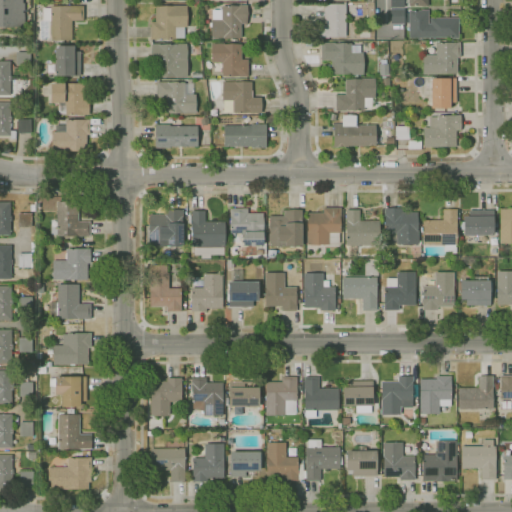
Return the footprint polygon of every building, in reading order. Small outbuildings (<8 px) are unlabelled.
[(25,27),(0,27),(0,0),(22,0),(23,3),(24,3),(25,11),(23,11),(23,13),(25,13),(25,27)] [(317,38),(317,23),(324,23),(324,4),(344,4),(344,2),(346,2),(346,37),(342,37),(342,38),(329,38),(329,37),(328,37),(328,38),(317,38)] [(176,40),(150,40),(150,22),(155,22),(155,7),(172,7),(172,5),(187,5),(187,27),(176,27),(176,40)] [(55,43),(54,40),(51,40),(50,21),(41,21),(41,7),(50,7),(50,6),(83,6),(84,20),(72,20),(72,40),(63,40),(63,43),(55,43)] [(211,38),(211,19),(212,19),(212,10),(222,10),(222,6),(247,6),(247,24),(241,24),(241,38),(211,38)] [(408,24),(390,24),(390,22),(389,22),(389,17),(390,17),(390,9),(404,9),(404,13),(408,13),(408,24)] [(408,13),(408,10),(421,10),(428,10),(428,24),(429,24),(429,18),(449,18),(449,11),(460,11),(460,20),(458,20),(458,38),(408,38),(408,24),(408,13)] [(423,74),(423,43),(455,42),(456,73),(423,74)] [(152,45),(186,44),(187,76),(152,77),(152,45)] [(211,44),(249,45),(248,77),(210,76),(211,44)] [(80,76),(55,76),(55,45),(74,46),(74,51),(80,51),(80,76)] [(322,45),(361,45),(361,72),(322,72),(322,45)] [(9,60),(0,60),(0,94),(10,94),(9,60)] [(335,94),(345,94),(344,78),(375,77),(376,99),(364,99),(365,111),(336,112),(335,94)] [(430,79),(456,79),(456,107),(430,107),(430,79)] [(220,81),(252,81),(252,98),(261,97),(261,113),(230,113),(230,100),(221,101),(220,81)] [(157,82),(193,83),(193,114),(165,114),(166,98),(156,98),(157,82)] [(51,83),(84,84),(84,100),(88,100),(88,114),(64,113),(64,102),(50,102),(51,83)] [(9,100),(0,100),(0,136),(10,136),(9,100)] [(420,116),(460,116),(460,147),(420,147),(420,116)] [(31,118),(17,118),(17,132),(30,132),(31,118)] [(65,119),(65,131),(52,131),(52,150),(87,150),(87,119),(65,119)] [(225,125),(264,125),(264,148),(225,148),(225,125)] [(334,125),(377,125),(377,145),(334,145),(334,125)] [(156,126),(196,126),(196,148),(156,148),(156,126)] [(90,236),(57,236),(57,235),(49,235),(49,219),(57,219),(56,201),(66,201),(66,200),(78,200),(78,221),(90,221),(90,236)] [(0,202),(10,202),(11,216),(12,216),(12,221),(11,221),(11,235),(8,235),(3,235),(1,235),(1,236),(0,236),(0,202)] [(263,246),(243,246),(243,240),(234,240),(234,234),(230,234),(230,217),(230,208),(247,208),(247,213),(263,213),(263,246)] [(339,244),(307,244),(307,231),(307,213),(323,213),(323,208),(341,208),(341,217),(340,217),(340,233),(339,233),(339,244)] [(418,244),(397,244),(397,242),(387,242),(387,232),(384,232),(384,208),(402,208),(402,212),(417,212),(417,230),(418,230),(418,244)] [(456,253),(444,253),(444,245),(423,245),(423,220),(442,220),(442,209),(456,209),(456,253)] [(511,243),(500,243),(500,209),(511,209),(511,243)] [(170,246),(149,246),(149,232),(150,232),(149,214),(165,214),(165,210),(183,210),(183,212),(186,212),(186,214),(183,214),(183,217),(182,217),(182,218),(184,218),(184,223),(182,224),(183,245),(170,245),(170,246)] [(302,246),(269,246),(269,233),(269,216),(283,216),(283,212),(282,212),(282,210),(301,210),(302,246)] [(380,245),(346,246),(345,210),(359,210),(359,221),(379,220),(380,245)] [(493,235),(463,235),(463,216),(469,216),(469,210),(493,210),(493,235)] [(211,259),(200,259),(200,257),(193,257),(193,246),(191,246),(191,211),(205,211),(205,221),(225,221),(225,246),(224,246),(224,256),(211,256),(211,259)] [(19,227),(18,215),(30,214),(31,227),(19,227)] [(53,280),(52,261),(57,260),(57,251),(59,251),(59,241),(66,241),(66,249),(90,248),(90,263),(87,264),(87,279),(53,280)] [(0,245),(10,245),(11,248),(12,257),(11,257),(11,260),(12,260),(12,265),(11,265),(11,279),(0,279),(0,245)] [(497,255),(489,255),(489,247),(497,247),(497,255)] [(31,267),(18,267),(18,253),(31,253),(31,267)] [(166,312),(166,306),(150,307),(149,265),(152,265),(152,262),(155,262),(156,265),(167,265),(167,273),(169,273),(169,288),(181,288),(181,312),(166,312)] [(253,307),(229,307),(229,282),(231,282),(231,269),(243,269),(243,282),(258,282),(258,300),(253,301),(253,307)] [(511,304),(497,304),(497,271),(511,271),(511,304)] [(399,310),(384,310),(384,287),(396,287),(396,272),(415,272),(415,305),(399,305),(399,310)] [(437,310),(423,310),(423,286),(434,286),(434,281),(434,272),(454,272),(454,307),(437,307),(437,310)] [(206,311),(191,311),(191,288),(203,288),(203,274),(222,273),(222,308),(206,308),(206,311)] [(296,311),(281,311),(281,306),(265,306),(265,273),(284,273),(284,278),(295,278),(295,287),(296,287),(296,311)] [(319,311),(319,307),(304,307),(304,273),(323,273),(323,287),(335,286),(335,311),(319,311)] [(490,305),(466,305),(466,300),(460,300),(460,290),(458,290),(458,282),(460,282),(460,280),(474,280),(474,277),(488,276),(488,280),(490,280),(490,283),(492,283),(493,292),(490,292),(490,305)] [(377,311),(362,311),(362,298),(342,298),(342,277),(377,277),(377,311)] [(91,319),(57,319),(57,318),(49,318),(49,302),(57,302),(57,284),(79,284),(79,304),(91,304),(91,319)] [(0,286),(11,286),(11,300),(12,300),(12,306),(11,306),(11,319),(0,319),(0,286)] [(32,311),(19,311),(12,311),(12,305),(19,305),(18,297),(31,297),(32,311)] [(0,330),(11,330),(11,344),(12,344),(12,349),(11,349),(11,362),(0,362),(0,330)] [(88,364),(53,365),(53,361),(52,361),(52,357),(53,357),(53,354),(47,354),(47,349),(48,349),(48,347),(53,347),(53,345),(62,345),(62,334),(67,334),(67,333),(91,333),(91,348),(88,348),(88,364)] [(19,352),(19,338),(31,338),(32,351),(19,352)] [(0,370),(11,370),(11,385),(13,385),(13,390),(11,390),(11,404),(0,404),(0,370)] [(511,399),(500,399),(500,375),(511,375),(511,399)] [(61,407),(61,395),(55,395),(55,387),(50,387),(50,378),(55,378),(55,377),(62,377),(62,376),(86,376),(86,401),(80,401),(80,407),(61,407)] [(285,415),(265,416),(265,382),(281,382),(281,377),(297,376),(297,400),(296,400),(296,413),(295,413),(295,414),(285,414),(285,415)] [(400,415),(381,415),(381,381),(398,381),(398,376),(413,376),(412,407),(400,406),(400,415)] [(439,414),(420,414),(420,379),(436,379),(436,376),(450,376),(451,406),(439,406),(439,414)] [(456,391),(458,391),(458,388),(478,387),(478,376),(493,376),(493,409),(459,409),(458,397),(456,397),(456,391)] [(169,415),(150,416),(150,381),(166,381),(166,378),(181,377),(181,402),(169,402),(169,415)] [(223,416),(203,416),(204,411),(192,408),(193,401),(190,401),(191,377),(206,377),(206,382),(223,382),(223,416)] [(305,417),(305,410),(304,410),(304,377),(319,377),(319,388),(338,388),(338,410),(316,410),(316,417),(305,417)] [(229,407),(229,382),(244,381),(250,381),(250,382),(253,382),(253,388),(259,387),(259,406),(229,407)] [(371,412),(356,413),(356,406),(343,406),(343,387),(348,387),(348,381),(372,381),(373,406),(371,406),(371,412)] [(32,396),(18,396),(19,382),(32,383),(32,396)] [(91,448),(58,449),(58,415),(58,413),(63,413),(63,414),(67,414),(67,409),(73,409),(74,414),(79,414),(79,434),(91,434),(91,448)] [(0,414),(11,414),(12,429),(13,429),(13,434),(12,434),(12,448),(0,448),(0,414)] [(20,436),(19,423),(31,422),(32,436),(20,436)] [(495,479),(481,479),(481,468),(462,468),(462,446),(482,446),(482,439),(493,439),(493,446),(495,446),(495,479)] [(303,471),(306,471),(305,447),(308,447),(308,440),(321,440),(321,447),(339,447),(339,450),(342,450),(342,463),(339,464),(339,469),(320,469),(320,481),(306,481),(306,478),(303,478),(303,471)] [(456,481),(422,481),(422,455),(435,455),(435,452),(436,452),(436,440),(456,440),(456,445),(458,445),(458,451),(456,451),(456,481)] [(303,478),(303,480),(298,480),(298,481),(283,481),(283,476),(267,476),(266,443),(286,442),(286,457),(298,457),(298,464),(303,464),(303,471),(303,478)] [(414,480),(399,480),(399,477),(383,477),(383,442),(402,442),(402,456),(414,456),(414,480)] [(192,481),(192,458),(205,457),(205,444),(223,443),(223,478),(207,479),(207,481),(192,481)] [(185,482),(170,482),(170,470),(150,470),(150,449),(184,448),(185,482)] [(353,476),(353,470),(347,470),(346,467),(345,467),(345,462),(346,462),(346,458),(346,454),(346,451),(360,451),(360,448),(365,448),(365,451),(376,451),(377,476),(353,476)] [(254,477),(230,477),(230,452),(260,451),(260,471),(254,471),(254,477)] [(0,455),(12,455),(12,458),(13,458),(13,462),(12,462),(12,469),(13,469),(13,474),(12,474),(12,489),(0,489),(0,455)] [(511,479),(503,480),(503,456),(511,455),(511,479)] [(48,489),(48,467),(68,467),(68,458),(91,458),(91,473),(88,473),(88,489),(48,489)] [(33,486),(20,486),(20,471),(33,471),(33,486)]
